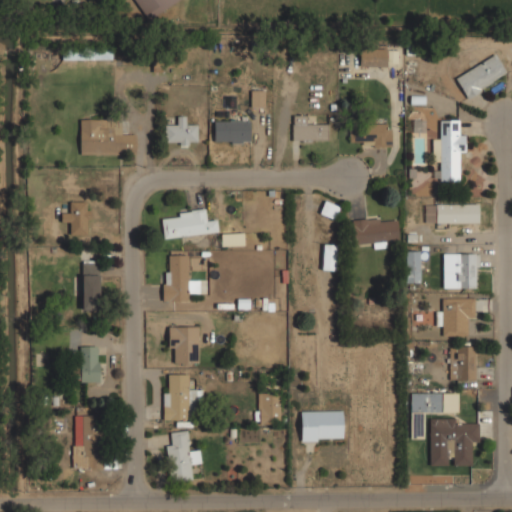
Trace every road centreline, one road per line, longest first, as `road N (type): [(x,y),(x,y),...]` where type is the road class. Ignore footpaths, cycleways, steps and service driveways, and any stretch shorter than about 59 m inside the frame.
road 1 (residential): [(355,178),(137,178),(139,508)]
road 2 (residential): [(511,504),(0,509)]
road 3 (residential): [(505,125),(507,505)]
